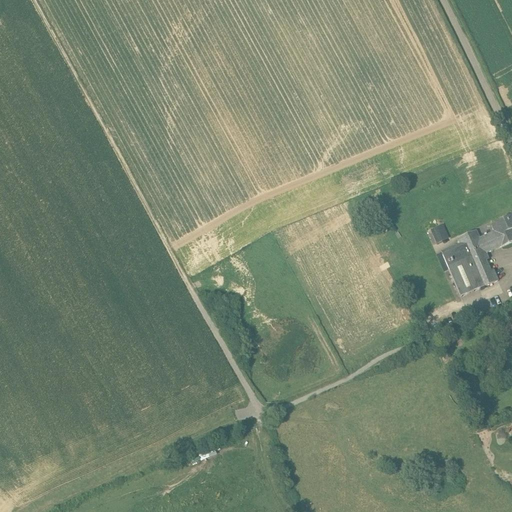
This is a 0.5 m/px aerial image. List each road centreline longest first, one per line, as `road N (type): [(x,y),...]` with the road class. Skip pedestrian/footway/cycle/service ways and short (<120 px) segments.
road 1 (track): [(48,511),(511,304)]
road 2 (track): [(28,0),(265,417)]
road 3 (unclassified): [(511,143),(443,0)]
